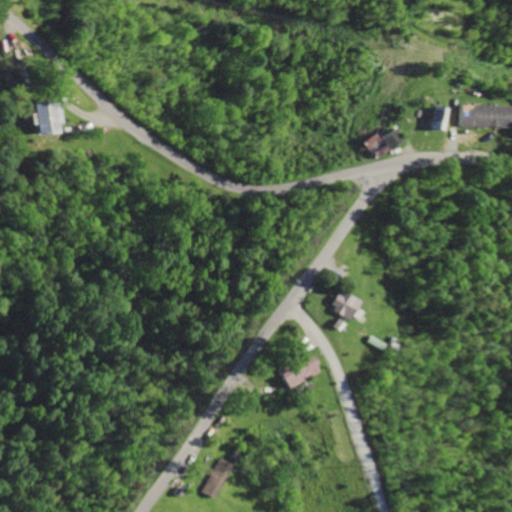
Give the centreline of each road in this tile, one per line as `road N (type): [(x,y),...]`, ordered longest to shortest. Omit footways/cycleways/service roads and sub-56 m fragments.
road 1 (residential): [(511,162),(414,159),(290,188),(235,187),(126,122),(0,9)]
road 2 (residential): [(390,164),(139,511)]
road 3 (residential): [(281,309),(329,362),(382,511)]
